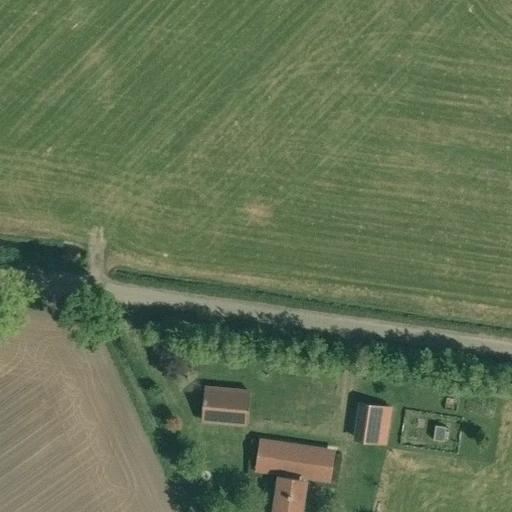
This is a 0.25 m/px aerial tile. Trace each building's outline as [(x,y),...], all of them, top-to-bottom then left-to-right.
[(246,423),(247,411),(249,391),(207,387),(204,419),(246,423)] [(393,404),(361,398),(354,438),(386,443),(393,404)] [(262,442),(258,466),(274,469),(278,445),(262,442)] [(317,451),(314,475),(329,477),(333,453),(317,451)] [(305,462),(290,460),(287,478),(284,478),(280,505),(278,505),(277,511),(302,511),(303,508),(302,508),(306,481),(303,480),(305,462)]
